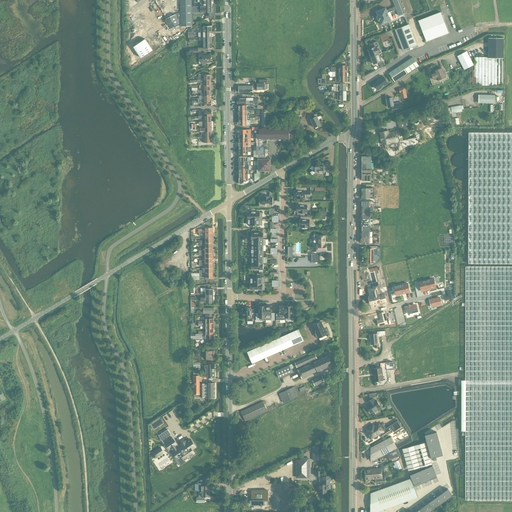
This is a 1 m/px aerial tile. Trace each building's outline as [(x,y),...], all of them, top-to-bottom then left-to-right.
[(165,19),(170,29),(180,24),(181,24),(181,27),(192,26),(191,0),(179,0),(180,12),(175,14),(165,19)] [(383,24),(384,26),(389,24),(389,22),(391,21),(390,19),(388,13),(396,10),(398,16),(405,13),(399,0),(392,0),(395,7),(386,10),(386,8),(376,12),(378,16),(377,17),(378,21),(380,20),(381,25),(383,24)] [(441,12),(418,21),(426,41),(449,33),(441,12)] [(322,13),(309,13),(309,21),(322,21),(322,13)] [(409,24),(395,30),(403,50),(417,45),(409,24)] [(203,32),(212,32),(212,26),(207,26),(203,26),(203,29),(197,29),(197,27),(192,30),(192,32),(188,32),(188,37),(195,38),(195,32),(200,32),(203,32)] [(320,28),(305,28),(305,38),(310,37),(310,39),(318,39),(318,38),(320,37),(320,28)] [(488,58),(504,58),(504,38),(488,38),(488,58)] [(136,45),(135,45),(135,46),(134,46),(134,47),(134,48),(135,49),(135,50),(136,50),(136,51),(137,52),(137,53),(138,53),(138,54),(138,55),(138,56),(139,56),(139,57),(140,57),(140,58),(141,58),(142,58),(142,57),(143,57),(143,56),(144,56),(145,55),(146,55),(146,54),(147,54),(147,53),(148,53),(149,53),(149,52),(150,52),(151,51),(152,50),(153,50),(153,49),(152,49),(152,48),(151,48),(151,47),(150,47),(150,46),(150,45),(149,45),(149,44),(148,43),(147,42),(146,41),(146,40),(145,39),(144,39),(144,40),(143,40),(143,41),(142,41),(141,42),(140,42),(140,43),(139,43),(138,43),(138,44),(137,44),(137,45),(136,45)] [(368,50),(371,57),(381,53),(377,41),(370,44),(371,48),(368,50)] [(470,59),(466,52),(459,55),(458,56),(464,70),(473,65),(470,59)] [(206,62),(211,62),(211,55),(203,55),(203,53),(200,54),(200,58),(203,58),(203,65),(206,65),(206,62)] [(381,53),(371,57),(374,64),(379,62),(382,61),(379,56),(382,55),(381,53)] [(389,73),(391,76),(394,82),(418,66),(412,57),(389,73)] [(503,86),(504,58),(488,58),(477,58),(475,58),(475,64),(474,85),(503,86)] [(431,73),(433,79),(437,78),(438,80),(446,77),(442,68),(434,71),(434,72),(431,73)] [(379,81),(374,84),(377,90),(387,83),(383,77),(378,80),(379,81)] [(253,87),(253,90),(265,90),(265,89),(267,89),(267,80),(259,80),(259,84),(257,84),(253,84),(253,87)] [(405,87),(399,88),(401,99),(407,98),(405,87)] [(346,92),(337,92),(337,100),(340,100),(341,100),(341,101),(343,101),(343,100),(346,100),(346,92)] [(494,95),(479,94),(478,103),(494,104),(494,102),(497,102),(497,96),(494,96),(494,95)] [(392,106),(392,109),(393,110),(402,108),(401,102),(393,103),(392,97),(386,99),(387,107),(392,106)] [(451,108),(445,109),(447,117),(452,117),(456,117),(455,113),(458,112),(462,112),(461,105),(451,107),(451,108)] [(316,116),(310,119),(314,128),(320,125),(316,116)] [(449,118),(451,126),(460,124),(458,118),(455,119),(455,118),(452,119),(452,118),(449,118)] [(399,129),(412,127),(410,121),(398,123),(399,129)] [(259,138),(283,138),(289,138),(289,128),(259,128),(259,134),(259,138)] [(390,142),(398,141),(396,131),(388,133),(387,131),(379,132),(382,144),(390,143),(390,142)] [(511,132),(468,133),(468,263),(511,263),(511,132)] [(250,152),(250,146),(239,146),(239,155),(248,155),(248,152),(250,152)] [(264,155),(259,155),(259,158),(259,160),(259,161),(259,165),(259,169),(259,170),(264,170),(267,170),(269,170),(269,160),(264,160),(264,155)] [(330,169),(330,164),(325,164),(321,164),(321,166),(320,166),(320,167),(315,167),(315,172),(319,172),(319,173),(323,173),(323,175),(328,175),(329,171),(329,169),(330,169)] [(295,197),(298,197),(298,198),(303,198),(303,197),(305,197),(305,194),(308,194),(308,187),(296,188),(296,191),(295,191),(295,194),(294,194),(294,197),(295,197)] [(370,198),(370,193),(370,188),(362,188),(361,198),(370,198)] [(259,200),(259,207),(271,207),(271,204),(272,204),(272,201),(273,201),(273,198),(269,198),(269,196),(264,196),(264,197),(262,197),(262,200),(259,200)] [(297,212),(300,212),(300,213),(305,213),(305,212),(307,212),(307,209),(310,209),(310,202),(299,202),(299,205),(297,205),(297,208),(296,208),(296,211),(297,211),(297,212)] [(302,226),(302,228),(308,228),(308,226),(309,226),(309,223),(312,223),(312,217),(301,217),(301,220),(299,220),(299,223),(299,226),(302,226)] [(316,244),(316,247),(316,252),(326,251),(326,244),(325,244),(325,236),(318,236),(318,244),(316,244)] [(367,255),(377,256),(377,246),(370,246),(370,248),(367,248),(367,252),(366,252),(366,254),(367,255)] [(377,256),(367,255),(367,256),(366,257),(366,258),(367,259),(367,263),(367,265),(370,265),(370,263),(373,263),(373,261),(377,261),(377,256)] [(466,380),(461,380),(461,387),(462,431),(465,431),(465,499),(474,499),(511,499),(511,266),(468,266),(465,266),(465,273),(465,288),(465,291),(465,295),(465,298),(466,370),(466,380)] [(433,279),(420,282),(422,290),(435,287),(433,279)] [(407,283),(394,287),(396,295),(403,294),(402,293),(405,292),(406,293),(410,292),(407,283)] [(372,288),(367,290),(371,304),(380,302),(380,303),(386,301),(383,293),(380,293),(378,286),(372,287),(372,288)] [(450,295),(444,297),(445,300),(454,298),(451,289),(448,290),(450,295)] [(440,297),(430,300),(431,307),(442,304),(440,297)] [(265,306),(265,318),(265,320),(271,320),(274,320),(274,313),(271,313),(271,306),(269,306),(269,305),(265,305),(265,306)] [(286,318),(286,306),(286,305),(282,305),(282,306),(279,306),(279,313),(276,313),(276,320),(280,320),(286,320),(286,318)] [(265,318),(265,306),(259,306),(259,313),(256,313),(256,320),(259,320),(259,318),(265,318)] [(286,306),(286,318),(292,318),(292,320),(295,320),(295,313),(292,313),(292,306),(286,306)] [(243,311),(243,316),(245,316),(245,318),(247,318),(247,321),(254,321),(254,309),(251,309),(251,308),(248,308),(248,307),(245,307),(245,308),(244,308),(244,311),(243,311)] [(323,325),(321,322),(313,325),(318,338),(323,336),(323,337),(324,336),(326,335),(322,326),(323,325)] [(299,329),(247,352),(252,363),(304,341),(299,329)] [(386,331),(377,332),(377,333),(370,334),(371,344),(374,344),(374,348),(379,347),(379,343),(378,343),(377,336),(386,336),(386,331)] [(206,360),(214,359),(214,351),(206,351),(206,352),(203,352),(203,358),(206,358),(206,360)] [(327,356),(325,357),(313,362),(313,361),(317,359),(315,354),(295,363),(297,368),(310,362),(311,364),(298,369),(302,378),(317,371),(318,372),(319,371),(321,372),(322,371),(323,369),(332,365),(327,356)] [(206,373),(205,373),(205,377),(206,377),(214,377),(214,365),(206,365),(206,373)] [(279,378),(292,373),(289,365),(276,371),(279,378)] [(383,380),(382,368),(372,369),(374,382),(383,380)] [(315,386),(324,382),(321,376),(312,380),(315,386)] [(279,394),(283,403),(298,396),(294,387),(279,394)] [(369,405),(366,406),(371,413),(374,411),(375,412),(378,410),(377,409),(380,407),(376,400),(375,401),(373,398),(367,402),(369,405)] [(245,421),(267,411),(263,402),(241,412),(245,421)] [(373,423),(365,429),(366,431),(365,432),(371,440),(379,435),(380,437),(392,430),(394,433),(403,427),(397,419),(385,427),(382,422),(380,424),(379,422),(375,425),(373,423)] [(168,429),(158,435),(162,440),(171,434),(168,429)] [(436,433),(425,436),(426,442),(438,439),(436,433)] [(373,460),(379,457),(382,463),(389,459),(389,460),(400,455),(391,437),(371,448),(370,460),(373,460)] [(173,438),(164,444),(170,454),(173,452),(173,453),(172,454),(174,458),(176,456),(176,457),(177,457),(181,455),(183,458),(187,455),(188,457),(194,453),(191,449),(195,446),(191,439),(187,442),(186,441),(180,444),(181,446),(179,448),(177,445),(178,444),(173,438)] [(439,445),(438,439),(426,442),(428,448),(439,445)] [(412,446),(402,449),(408,471),(430,465),(431,464),(426,443),(424,443),(412,446)] [(439,445),(428,448),(429,454),(441,451),(439,445)] [(313,460),(321,460),(321,446),(312,447),(313,460)] [(161,448),(152,453),(155,457),(163,452),(161,448)] [(441,451),(429,454),(431,459),(442,456),(441,451)] [(301,461),(297,461),(297,477),(308,477),(308,458),(301,458),(301,461)] [(402,469),(398,460),(393,463),(395,465),(393,466),(395,470),(396,469),(397,472),(402,469)] [(432,466),(426,468),(430,479),(436,476),(432,466)] [(381,468),(364,470),(365,479),(374,478),(374,482),(385,481),(385,477),(382,478),(381,468)] [(426,468),(420,470),(425,481),(430,479),(426,468)] [(420,470),(414,473),(419,484),(425,481),(420,470)] [(414,473),(409,475),(413,486),(419,484),(414,473)] [(327,493),(327,489),(330,489),(330,476),(322,476),(322,484),(319,484),(319,493),(327,493)] [(376,511),(417,497),(411,479),(410,478),(370,493),(369,511),(376,511)] [(447,488),(441,492),(446,498),(451,494),(447,488)] [(252,500),(250,500),(250,505),(254,505),(254,508),(262,508),(261,504),(264,504),(264,500),(267,500),(267,490),(257,490),(257,496),(252,496),(252,500)] [(199,497),(197,497),(197,502),(205,502),(205,497),(204,497),(210,497),(210,491),(202,491),(199,491),(199,497)] [(441,492),(436,497),(440,503),(446,498),(441,492)] [(436,497),(430,501),(435,507),(440,503),(436,497)] [(430,501),(424,505),(429,511),(435,507),(430,501)]
